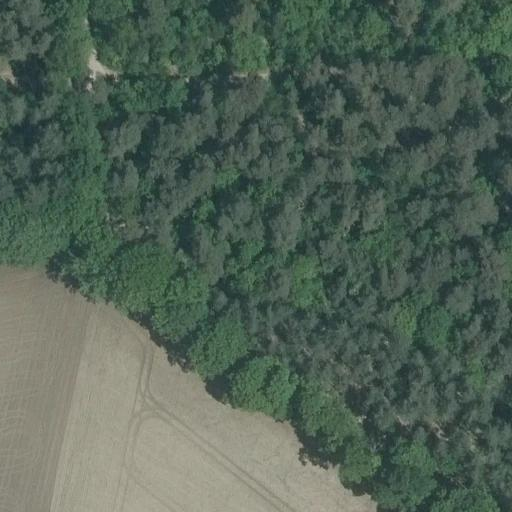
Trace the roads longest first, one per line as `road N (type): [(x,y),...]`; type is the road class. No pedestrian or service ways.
road 1 (track): [(89,80),(511,64)]
road 2 (unknown): [(180,281),(511,368)]
road 3 (unknown): [(89,80),(108,249),(129,265),(180,281)]
